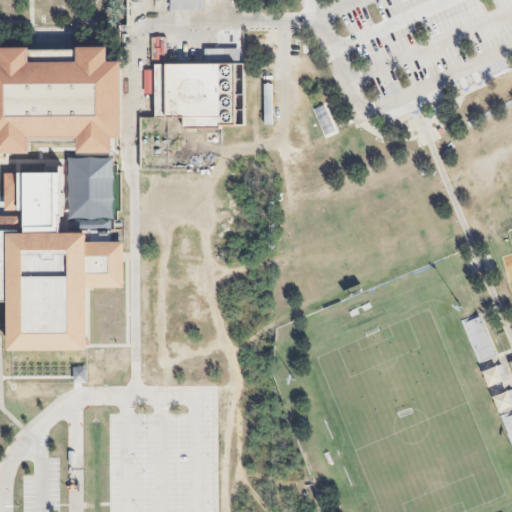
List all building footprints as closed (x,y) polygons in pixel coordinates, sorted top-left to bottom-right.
[(0,48),(0,152),(116,152),(116,49),(77,49),(31,49),(0,48)] [(153,64),(242,64),(242,129),(180,129),(179,117),(153,117),(153,64)] [(271,168),(271,160),(230,160),(230,168),(271,168)] [(0,305),(4,305),(4,353),(84,353),(83,291),(122,290),(121,241),(81,242),(81,234),(20,235),(20,215),(0,215),(0,305)] [(462,321),(478,364),(496,358),(480,315),(462,321)] [(483,371),(487,385),(506,380),(502,366),(483,371)] [(498,411),(511,407),(511,391),(494,396),(498,411)] [(338,481),(324,442),(306,449),(320,488),(338,481)]
